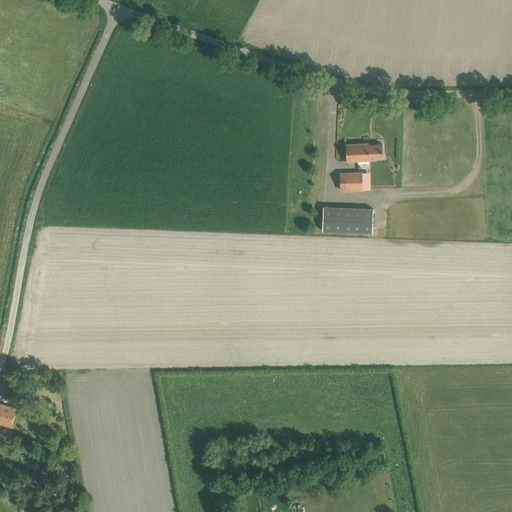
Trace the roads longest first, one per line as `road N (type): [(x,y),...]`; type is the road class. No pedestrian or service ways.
road 1 (unclassified): [(511,95),(370,95),(329,87),(111,9)]
road 2 (unclassified): [(0,347),(24,210),(111,9)]
